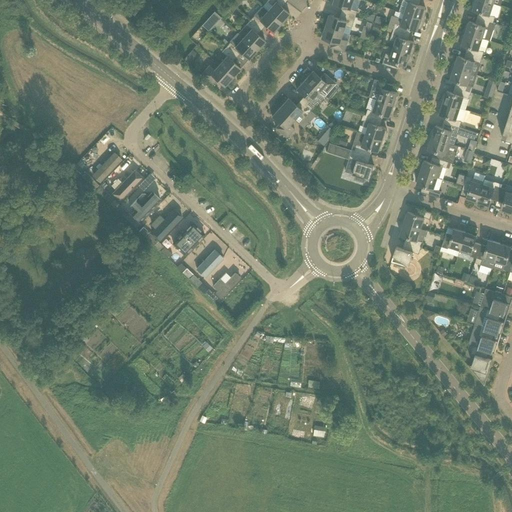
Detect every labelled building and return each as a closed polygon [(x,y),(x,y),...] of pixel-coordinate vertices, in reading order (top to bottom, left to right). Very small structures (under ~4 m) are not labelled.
[(286,1),(285,0),(267,0),(267,1),(272,6),(268,10),(281,23),(289,13),(285,10),(286,10),(286,9),(285,9),(282,6),(286,1)] [(353,0),(334,0),(334,3),(339,5),(339,6),(340,5),(344,6),(342,12),(356,17),(358,11),(351,9),(353,0)] [(425,7),(417,4),(418,0),(402,0),(399,11),(404,13),(405,13),(424,19),(425,17),(425,16),(425,15),(425,13),(426,10),(424,10),(425,7)] [(473,4),(473,6),(474,7),(473,9),(481,12),(480,18),(494,22),(495,17),(490,15),(494,3),(483,0),(473,0),(473,2),(473,3),(473,4)] [(232,12),(237,7),(233,3),(229,8),(232,12)] [(250,19),(261,29),(265,25),(268,28),(269,28),(273,32),(281,23),(268,10),(263,6),(250,19)] [(344,32),(346,26),(352,28),(356,17),(342,12),(340,18),(336,17),(336,16),(335,16),(330,15),(326,26),(344,32)] [(419,27),(420,28),(421,26),(422,24),(423,22),(424,19),(405,13),(404,13),(403,19),(392,15),(388,27),(394,29),(408,33),(409,28),(418,30),(419,27)] [(468,24),(467,24),(466,25),(465,27),(464,29),(464,30),(463,32),(483,38),(490,41),(496,23),(494,22),(480,18),(478,24),(469,21),(468,24)] [(250,19),(246,24),(238,33),(257,50),(265,41),(261,37),(261,36),(260,36),(257,34),(261,29),(250,19)] [(212,27),(206,21),(202,25),(209,31),(212,27)] [(380,32),(381,25),(375,23),(374,23),(372,30),(380,32)] [(332,41),(331,47),(345,51),(348,40),(342,38),(344,32),(326,26),(322,38),(328,40),(327,40),(328,40),(332,41)] [(414,42),(406,39),(408,33),(394,29),(390,40),(395,41),(393,48),(413,54),(413,53),(414,51),(414,49),(414,48),(414,45),(413,45),(414,42)] [(229,41),(230,42),(226,47),(237,56),(241,52),(244,55),(244,56),(244,55),(249,59),(257,50),(238,33),(238,32),(229,41)] [(462,39),(462,41),(463,41),(462,44),(470,47),(468,53),(482,57),(484,51),(479,50),(483,38),(463,32),(463,34),(462,36),(462,39)] [(227,56),(219,65),(232,77),(241,68),(236,64),(237,64),(237,63),(236,64),(233,61),(237,56),(226,47),(222,51),(227,56)] [(391,55),(386,53),(382,64),(399,69),(396,68),(398,62),(407,65),(408,62),(409,63),(409,62),(410,60),(411,58),(412,56),(413,54),(393,48),(391,55)] [(192,58),(196,53),(192,49),(188,54),(192,58)] [(457,59),(456,58),(455,60),(454,63),(453,65),(452,67),(471,73),(475,62),(480,63),(482,57),(468,53),(467,59),(458,56),(457,59)] [(214,70),(209,65),(201,74),(212,84),(216,79),(219,82),(219,83),(220,83),(220,82),(224,86),(232,77),(219,65),(214,70)] [(451,74),(450,76),(452,76),(451,79),(459,82),(457,88),(471,92),(473,86),(468,84),(471,73),(452,67),(451,69),(451,71),(451,74)] [(323,87),(328,92),(335,83),(324,73),(320,78),(317,75),(318,74),(317,74),(313,71),(305,80),(318,92),(323,87)] [(375,79),(373,85),(381,88),(377,99),(396,105),(397,102),(397,99),(398,98),(398,96),(397,96),(398,93),(389,90),(391,85),(393,86),(393,85),(375,79)] [(318,92),(305,80),(296,89),(300,93),(301,93),(304,96),(300,100),(311,110),(323,97),(318,92)] [(446,94),(445,93),(444,95),(443,97),(442,99),(441,102),(460,108),(464,96),(469,98),(471,92),(457,88),(455,93),(447,91),(446,94)] [(288,98),(280,107),(294,119),(298,114),(303,119),(311,110),(300,100),(296,105),(293,102),(293,101),(292,102),(288,98)] [(391,113),(392,114),(393,112),(394,110),(395,108),(396,105),(377,99),(373,110),(368,109),(366,115),(380,119),(382,113),(390,116),(391,113)] [(439,108),(439,111),(440,111),(439,114),(448,117),(446,123),(460,127),(462,121),(464,122),(467,110),(460,108),(441,102),(440,104),(440,106),(439,108)] [(511,106),(502,137),(511,140),(511,106)] [(287,137),(294,129),(289,124),(294,119),(280,107),(272,116),(276,120),(276,121),(277,120),(280,123),(276,128),(287,137)] [(467,113),(465,121),(477,124),(479,116),(467,113)] [(362,126),(368,127),(366,134),(385,140),(385,138),(386,136),(387,131),(385,131),(386,128),(378,125),(380,119),(366,115),(364,114),(362,120),(364,121),(362,126)] [(337,125),(333,120),(328,125),(332,129),(337,125)] [(435,128),(434,128),(432,130),(431,132),(430,134),(430,136),(449,143),(454,145),(458,133),(460,127),(446,123),(444,128),(436,126),(435,128)] [(471,162),(480,132),(462,127),(460,134),(471,138),(464,160),(471,162)] [(327,139),(335,132),(330,128),(323,136),(327,139)] [(380,148),(381,148),(382,147),(383,144),(384,142),(385,140),(366,134),(358,132),(353,149),(369,154),(370,148),(379,151),(380,148)] [(428,143),(428,145),(429,146),(428,149),(437,151),(435,157),(449,162),(451,163),(453,157),(445,154),(449,143),(430,136),(429,139),(428,141),(428,143)] [(343,157),(346,148),(330,143),(327,152),(343,157)] [(92,178),(99,184),(122,161),(115,154),(92,178)] [(489,166),(491,158),(485,156),(483,161),(485,164),(489,166)] [(423,163),(422,163),(421,165),(420,167),(419,169),(418,171),(438,178),(443,179),(449,162),(435,157),(433,163),(424,160),(423,163)] [(366,163),(357,160),(353,174),(356,175),(355,179),(365,182),(366,178),(370,179),(374,165),(366,163)] [(115,198),(137,174),(132,170),(110,193),(115,198)] [(434,189),(438,178),(418,171),(418,172),(417,175),(417,177),(417,178),(417,180),(418,181),(417,184),(425,186),(424,192),(421,191),(440,197),(442,191),(434,189)] [(85,172),(81,176),(89,184),(93,179),(85,172)] [(150,173),(139,185),(144,189),(155,178),(150,173)] [(119,203),(142,179),(138,175),(115,199),(119,203)] [(484,181),(473,178),(467,176),(466,178),(463,186),(462,190),(468,192),(467,198),(478,201),(483,184),(484,181)] [(491,199),(497,201),(501,187),(495,185),(494,188),(483,184),(478,201),(489,205),(488,207),(489,207),(491,199)] [(501,209),(511,212),(511,193),(507,192),(508,189),(501,187),(497,201),(503,203),(501,209)] [(153,191),(148,196),(142,202),(137,198),(130,205),(134,210),(131,213),(139,221),(161,199),(153,191)] [(102,196),(110,204),(114,199),(106,192),(102,196)] [(117,210),(125,217),(129,213),(121,205),(117,210)] [(159,241),(183,216),(174,208),(164,219),(155,228),(151,232),(159,241)] [(432,213),(416,208),(418,209),(416,214),(408,211),(407,214),(406,214),(404,217),(403,219),(402,222),(421,229),(425,217),(430,219),(432,213)] [(140,224),(129,213),(125,217),(136,228),(140,224)] [(186,254),(206,232),(200,226),(194,220),(187,228),(178,237),(173,242),(179,247),(186,254)] [(423,242),(426,230),(421,229),(402,222),(402,223),(401,226),(400,229),(400,231),(401,232),(400,235),(409,237),(407,243),(421,248),(423,242)] [(146,237),(150,233),(148,231),(143,227),(139,231),(146,237)] [(460,249),(466,232),(454,228),(452,235),(446,233),(440,250),(458,256),(460,249)] [(470,256),(477,258),(481,244),(475,242),(478,234),(477,234),(476,236),(466,232),(460,249),(471,253),(470,256)] [(146,237),(154,245),(158,241),(150,233),(146,237)] [(492,268),(494,260),(495,261),(500,243),(489,240),(487,246),(481,244),(477,258),(475,263),(492,268)] [(409,265),(414,252),(419,254),(421,248),(407,243),(405,249),(397,246),(392,260),(396,261),(395,265),(404,268),(406,264),(409,265)] [(504,269),(510,271),(511,266),(511,253),(510,253),(511,245),(511,247),(500,243),(495,261),(506,264),(504,269)] [(160,251),(168,259),(172,254),(164,247),(160,251)] [(215,254),(195,276),(201,281),(221,260),(215,254)] [(189,279),(193,274),(187,269),(183,273),(189,279)] [(213,286),(218,290),(215,293),(221,298),(241,277),(235,271),(230,277),(225,282),(221,278),(220,278),(213,286)] [(468,281),(471,274),(465,272),(464,272),(462,279),(468,281)] [(189,279),(197,286),(201,282),(193,274),(189,279)] [(507,316),(511,304),(510,304),(505,302),(507,295),(486,288),(480,306),(487,309),(490,310),(501,314),(507,316),(506,316),(507,316)] [(209,289),(205,293),(205,294),(213,301),(217,297),(209,289)] [(433,300),(435,293),(428,291),(426,299),(433,301),(433,300)] [(422,293),(414,294),(416,302),(424,300),(422,293)] [(501,314),(490,310),(487,309),(480,306),(474,325),(477,326),(484,328),(484,329),(495,333),(495,332),(501,334),(500,335),(501,335),(505,322),(504,322),(504,323),(499,321),(501,314)] [(434,319),(436,313),(429,311),(428,317),(434,319)] [(471,344),(474,345),(478,347),(478,348),(489,351),(495,353),(499,341),(498,341),(493,339),(495,333),(484,329),(484,328),(477,326),(471,344)] [(469,365),(468,365),(485,385),(493,359),(492,360),(487,358),(489,351),(478,348),(478,347),(474,345),(471,353),(476,355),(472,366),(471,367),(469,365)]
